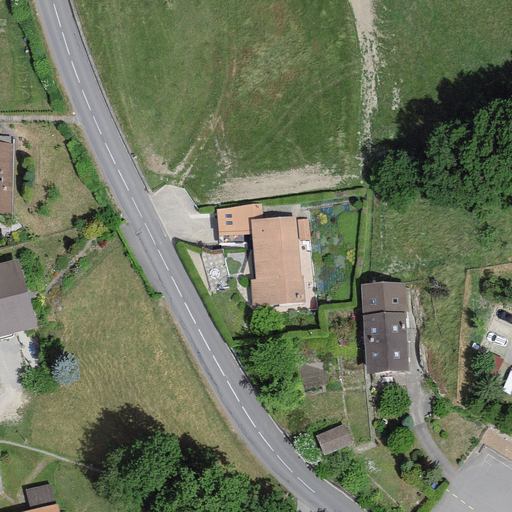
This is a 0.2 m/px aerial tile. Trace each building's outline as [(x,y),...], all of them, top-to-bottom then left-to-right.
[(20,145),(0,145),(0,212),(19,213),(20,145)] [(262,203),(217,209),(221,240),(251,236),(248,216),(263,214),(262,203)] [(300,215),(252,219),(259,302),(306,299),(300,215)] [(23,254),(0,259),(0,335),(40,326),(23,254)] [(406,281),(363,284),(369,369),(412,367),(406,281)] [(326,454),(356,443),(349,423),(318,435),(326,454)] [(63,511),(61,500),(8,511),(63,511)]
